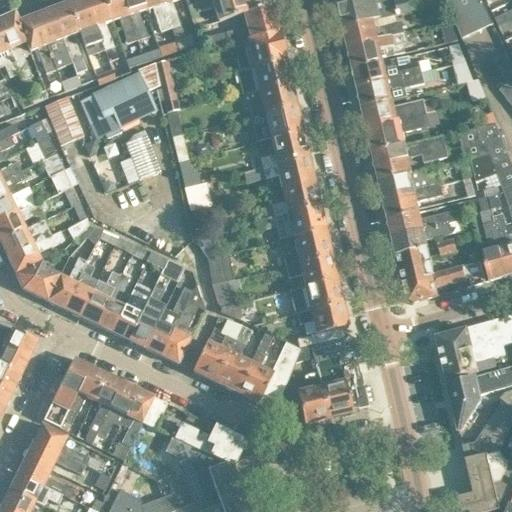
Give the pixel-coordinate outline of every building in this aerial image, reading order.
[(87,59),(94,56),(104,53),(84,0),(78,0),(67,4),(78,34),(87,59)] [(84,0),(104,53),(107,64),(117,60),(113,49),(105,25),(112,22),(103,0),(84,0)] [(122,0),(103,0),(112,22),(119,20),(127,45),(137,42),(122,0)] [(141,0),(122,0),(137,42),(146,38),(139,14),(145,12),(141,0)] [(159,0),(141,0),(145,12),(152,10),(160,34),(170,31),(159,0)] [(178,0),(159,0),(170,31),(180,28),(172,4),(179,2),(178,0)] [(250,13),(245,0),(211,0),(195,5),(198,15),(214,10),(218,24),(242,17),(242,15),(250,13)] [(344,0),(337,2),(343,29),(374,22),(395,17),(419,11),(416,0),(407,0),(390,4),(388,0),(344,0)] [(493,26),(482,1),(481,0),(445,0),(447,4),(452,17),(454,22),(462,40),(493,26)] [(62,41),(71,65),(73,68),(83,65),(72,36),(78,34),(67,4),(50,10),(59,30),(63,41),(62,41)] [(447,4),(437,7),(440,19),(452,17),(447,4)] [(272,6),(250,13),(242,15),(242,17),(246,29),(226,34),(211,38),(213,49),(229,45),(237,44),(246,42),(279,34),(272,6)] [(55,71),(71,65),(62,41),(63,41),(59,30),(50,10),(34,17),(40,32),(55,71)] [(498,26),(511,20),(511,19),(511,10),(508,12),(494,19),(498,26)] [(26,45),(18,23),(14,14),(0,20),(0,27),(19,75),(22,82),(32,78),(23,56),(29,54),(26,45)] [(46,74),(49,81),(58,78),(55,71),(40,32),(34,17),(18,23),(26,45),(29,54),(37,51),(46,74)] [(348,48),(403,35),(401,24),(376,30),(374,22),(343,29),(348,48)] [(462,40),(454,22),(442,25),(448,45),(462,42),(462,40)] [(19,75),(0,27),(0,68),(3,67),(9,79),(19,75)] [(280,40),(279,34),(246,42),(246,45),(234,48),(240,72),(285,62),(284,54),(283,50),(281,44),(280,40)] [(403,35),(348,48),(353,71),(384,63),(383,60),(395,57),(393,48),(402,46),(405,45),(403,35)] [(174,42),(175,44),(178,53),(193,48),(190,37),(174,42)] [(158,49),(159,51),(161,58),(178,53),(175,44),(158,49)] [(449,48),(453,67),(466,64),(458,46),(449,48)] [(159,51),(142,56),(144,64),(161,58),(159,51)] [(128,70),(144,64),(142,56),(125,62),(128,70)] [(511,81),(511,66),(508,58),(495,62),(487,64),(495,81),(499,91),(511,81)] [(358,90),(414,77),(423,75),(420,64),(411,66),(400,68),(398,60),(384,63),(353,71),(358,90)] [(243,96),(258,93),(291,85),(290,82),(288,71),(285,62),(240,72),(239,73),(237,73),(243,96)] [(458,86),(468,84),(474,83),(466,64),(453,67),(458,86)] [(94,97),(78,105),(83,115),(90,127),(97,141),(105,137),(107,141),(121,134),(119,130),(153,113),(144,94),(159,88),(158,85),(154,65),(137,72),(138,74),(97,96),(94,97)] [(98,88),(114,83),(111,73),(95,79),(95,81),(98,88)] [(407,98),(406,90),(416,88),(425,85),(423,75),(414,77),(358,90),(362,109),(393,102),(407,98)] [(472,98),(473,103),(486,100),(479,81),(474,83),(468,84),(472,98)] [(511,81),(499,91),(507,101),(511,97),(511,81)] [(158,85),(159,88),(160,91),(172,88),(171,82),(158,85)] [(5,84),(0,86),(0,97),(9,93),(5,84)] [(251,119),(296,109),(291,85),(258,93),(261,105),(248,108),(251,119)] [(172,88),(160,91),(165,114),(175,112),(178,112),(172,88)] [(45,92),(29,98),(33,105),(48,100),(45,92)] [(22,109),(33,105),(29,98),(19,102),(22,109)] [(59,147),(83,138),(68,100),(45,110),(59,147)] [(394,108),(393,102),(362,109),(363,111),(366,124),(367,130),(425,116),(422,102),(394,108)] [(269,139),(270,143),(303,135),(296,109),(251,119),(253,129),(266,126),(269,139)] [(165,114),(171,138),(180,135),(175,112),(165,114)] [(428,129),(425,116),(367,130),(369,136),(369,138),(373,155),(406,147),(403,134),(428,129)] [(47,138),(47,137),(40,123),(28,128),(36,144),(47,138)] [(0,141),(8,137),(18,133),(14,126),(0,132),(0,141)] [(489,156),(469,161),(474,179),(476,186),(484,182),(497,177),(501,189),(506,198),(506,199),(510,207),(508,208),(511,221),(511,165),(496,126),(491,127),(479,130),(489,156)] [(489,156),(479,130),(458,135),(464,162),(469,161),(489,156)] [(127,158),(118,162),(127,186),(136,182),(158,174),(141,133),(130,137),(125,143),(122,145),(127,158)] [(180,135),(171,138),(177,165),(187,163),(180,135)] [(308,159),(303,135),(270,143),(273,156),(260,159),(262,170),(308,159)] [(13,146),(8,137),(0,141),(0,161),(1,160),(0,157),(0,152),(7,149),(13,146)] [(36,144),(44,160),(55,155),(47,138),(36,144)] [(373,155),(380,182),(411,175),(410,169),(411,169),(409,159),(421,156),(423,165),(447,159),(442,139),(406,147),(373,155)] [(96,147),(94,142),(83,147),(88,158),(94,156),(96,147)] [(195,148),(197,160),(209,157),(207,149),(202,146),(195,148)] [(63,171),(55,155),(44,160),(40,162),(48,179),(49,178),(63,171)] [(314,183),(308,159),(262,170),(265,181),(278,178),(281,191),(314,183)] [(194,161),(187,163),(177,165),(183,189),(199,185),(194,161)] [(464,182),(471,180),(474,179),(469,161),(464,162),(460,163),(464,182)] [(0,181),(18,172),(14,164),(0,171),(0,181)] [(71,187),(63,171),(49,178),(57,194),(62,192),(71,187)] [(425,171),(411,175),(380,182),(384,200),(440,187),(438,175),(427,178),(425,171)] [(18,172),(0,181),(0,201),(19,192),(15,184),(23,181),(18,172)] [(107,180),(101,183),(106,194),(117,189),(115,184),(107,180)] [(475,198),(471,180),(464,182),(463,182),(467,199),(475,198)] [(260,210),(262,221),(274,218),(319,206),(314,183),(281,191),(284,203),(271,206),(271,207),(260,210)] [(205,184),(199,185),(183,189),(188,212),(191,212),(210,207),(205,184)] [(79,203),(71,187),(62,192),(69,208),(72,207),(79,203)] [(443,198),(440,187),(384,200),(388,220),(419,212),(418,211),(417,204),(443,198)] [(19,192),(0,201),(0,221),(34,205),(27,189),(19,192)] [(487,191),(485,192),(486,198),(490,198),(491,202),(500,200),(506,199),(506,198),(501,189),(487,191)] [(42,201),(34,205),(0,221),(0,241),(24,230),(20,222),(39,213),(46,209),(42,201)] [(79,203),(72,207),(79,222),(86,219),(79,203)] [(309,237),(326,233),(321,215),(321,213),(319,206),(274,218),(279,241),(292,238),(309,234),(309,237)] [(388,220),(393,238),(457,223),(455,213),(447,215),(421,221),(419,214),(419,212),(388,220)] [(490,251),(481,254),(489,283),(508,277),(494,223),(496,222),(495,219),(493,212),(484,214),(482,215),(490,251)] [(496,222),(494,223),(508,277),(511,276),(511,225),(507,227),(505,220),(504,217),(495,219),(496,222)] [(67,228),(74,242),(90,227),(87,218),(86,219),(79,222),(67,228)] [(42,221),(24,230),(0,241),(0,245),(6,258),(50,237),(46,229),(42,221)] [(450,224),(393,238),(397,256),(428,248),(427,241),(453,235),(450,224)] [(95,229),(90,227),(74,242),(79,247),(87,238),(95,229)] [(95,247),(99,240),(104,232),(95,229),(87,238),(95,247)] [(119,239),(104,232),(99,240),(114,247),(119,239)] [(50,237),(6,258),(15,276),(40,264),(36,256),(54,247),(63,243),(59,233),(50,237)] [(201,254),(207,261),(216,259),(210,233),(197,236),(201,254)] [(309,237),(309,234),(292,238),(293,241),(296,255),(284,258),(286,269),(331,258),(326,233),(309,237)] [(114,247),(131,255),(135,246),(119,239),(114,247)] [(454,240),(437,245),(440,258),(458,253),(454,240)] [(151,253),(135,246),(131,255),(146,262),(151,253)] [(397,256),(403,284),(434,275),(428,248),(397,256)] [(146,264),(162,272),(167,261),(151,253),(146,262),(146,264)] [(229,256),(216,259),(207,261),(212,287),(231,282),(235,282),(229,256)] [(301,277),(304,289),(337,281),(336,278),(333,264),(331,258),(286,269),(289,279),(301,277)] [(59,278),(47,303),(63,311),(85,267),(86,265),(78,261),(77,263),(68,282),(59,278)] [(167,261),(162,272),(160,276),(176,284),(184,269),(167,261)] [(472,288),(485,284),(479,262),(434,275),(403,284),(407,301),(413,304),(438,297),(435,289),(469,279),(472,288)] [(15,276),(22,291),(47,303),(59,278),(44,270),(43,270),(40,264),(15,276)] [(85,267),(63,311),(80,319),(92,293),(98,282),(91,279),(94,271),(85,267)] [(92,293),(80,319),(97,327),(120,279),(111,275),(110,279),(106,286),(98,282),(92,293)] [(152,294),(128,342),(145,350),(164,311),(158,308),(171,282),(160,276),(152,294)] [(120,279),(97,327),(112,335),(124,308),(118,305),(126,287),(129,281),(121,277),(120,279)] [(296,315),(342,304),(337,281),(304,289),(296,291),(298,298),(291,300),(295,315),(296,315)] [(227,284),(212,287),(216,304),(220,311),(233,308),(227,284)] [(135,286),(124,308),(112,335),(128,342),(151,294),(135,286)] [(186,304),(161,358),(178,366),(193,332),(187,329),(196,309),(203,312),(194,286),(191,293),(186,304)] [(164,311),(145,350),(161,358),(186,304),(191,293),(184,290),(172,315),(164,311)] [(342,304),(296,315),(299,326),(312,323),(314,335),(309,336),(312,348),(342,340),(345,340),(342,330),(348,328),(342,304)] [(233,308),(220,311),(220,317),(240,324),(240,306),(233,308)] [(511,318),(437,339),(442,360),(474,352),(503,345),(503,347),(511,344),(511,318)] [(207,343),(192,373),(215,384),(229,354),(241,329),(225,323),(219,334),(226,337),(220,350),(207,343)] [(0,346),(29,360),(37,343),(0,325),(0,326),(0,346)] [(241,329),(229,354),(215,384),(236,394),(251,364),(240,359),(253,334),(241,329)] [(251,364),(236,394),(257,404),(274,413),(294,365),(300,351),(284,344),(270,373),(260,369),(266,357),(265,356),(273,339),(265,335),(251,364)] [(310,348),(313,361),(317,375),(328,420),(340,417),(340,418),(352,415),(351,410),(366,406),(355,360),(347,362),(342,340),(312,348),(310,348)] [(474,352),(442,360),(447,382),(479,374),(497,369),(495,360),(506,357),(503,347),(503,345),(474,352)] [(0,366),(21,376),(29,360),(0,346),(0,366)] [(310,348),(300,351),(294,365),(313,361),(310,348)] [(91,369),(73,360),(43,422),(59,430),(64,420),(91,369)] [(0,386),(12,393),(21,376),(0,366),(0,386)] [(511,368),(448,386),(459,433),(461,432),(480,400),(479,395),(511,386),(511,368)] [(93,403),(106,376),(91,369),(64,420),(71,424),(75,416),(77,417),(86,399),(93,403)] [(310,390),(296,393),(304,426),(328,420),(317,375),(307,377),(310,390)] [(100,428),(122,384),(106,376),(93,403),(101,406),(92,424),(84,443),(91,446),(96,435),(99,428),(100,428)] [(126,418),(139,392),(122,384),(100,428),(99,428),(96,435),(105,439),(108,432),(113,423),(121,427),(122,426),(126,418)] [(0,405),(5,408),(12,393),(0,386),(0,405)] [(502,400),(482,434),(483,440),(493,436),(503,418),(509,407),(511,409),(511,391),(504,394),(501,399),(502,400)] [(126,418),(122,426),(129,430),(124,440),(123,443),(119,441),(112,456),(125,462),(133,446),(143,425),(155,431),(166,407),(167,405),(139,392),(126,418)] [(174,440),(232,468),(242,447),(240,440),(215,429),(215,430),(211,439),(181,425),(174,440)] [(63,446),(67,438),(41,426),(33,442),(84,467),(88,459),(63,446)] [(171,439),(164,454),(175,459),(193,504),(216,496),(239,487),(232,468),(174,440),(171,439)] [(80,476),(84,467),(33,442),(25,459),(50,471),(54,463),(80,476)] [(486,456),(466,461),(474,495),(494,491),(493,483),(486,456)] [(17,474),(61,495),(68,499),(72,491),(47,478),(50,471),(25,459),(17,474)] [(88,459),(84,467),(96,473),(100,465),(88,459)] [(56,504),(61,495),(17,474),(9,490),(34,503),(44,508),(48,500),(56,504)] [(100,475),(94,487),(104,492),(110,480),(100,475)] [(248,511),(239,487),(216,496),(220,505),(200,511),(248,511)] [(14,511),(33,511),(31,511),(34,503),(9,490),(1,506),(14,511)] [(494,491),(474,495),(458,499),(461,511),(497,511),(499,511),(494,491)] [(118,493),(109,511),(141,511),(138,502),(118,493)] [(95,501),(91,511),(93,511),(99,511),(103,505),(95,501)]
